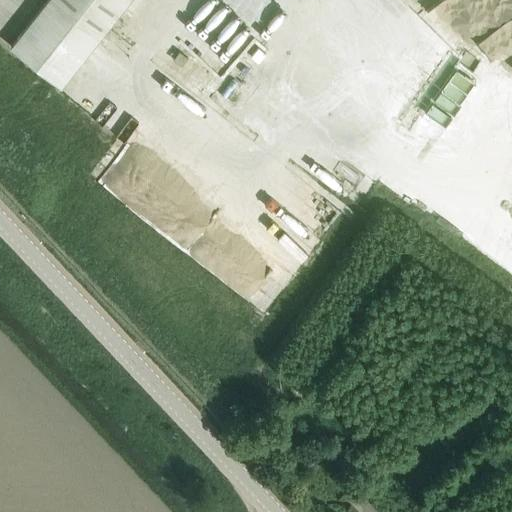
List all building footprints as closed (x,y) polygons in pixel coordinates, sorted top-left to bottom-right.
[(60,85),(127,0),(45,0),(10,45),(60,85)] [(276,10),(264,1),(262,0),(194,0),(174,27),(229,68),(244,48),(247,50),(276,10)] [(511,5),(491,18),(504,40),(511,35),(511,5)] [(469,47),(440,90),(459,102),(487,59),(469,47)] [(173,59),(181,65),(187,57),(179,51),(173,59)] [(330,200),(328,198),(340,190),(331,174),(306,189),(317,208),(330,200)]
